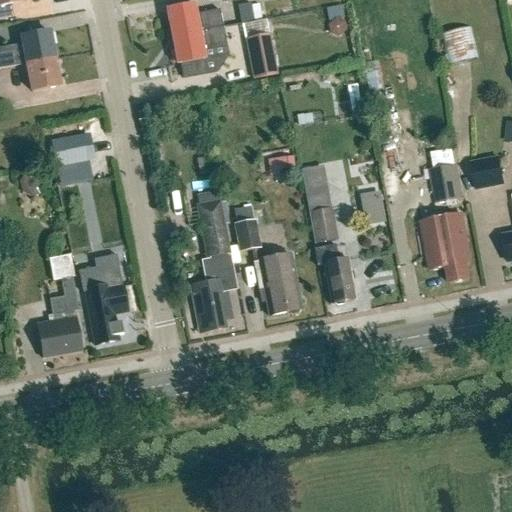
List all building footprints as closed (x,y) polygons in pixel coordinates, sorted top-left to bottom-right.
[(28,0),(0,0),(0,20),(8,19),(5,7),(29,3),(28,0)] [(251,6),(250,4),(237,6),(240,25),(261,22),(259,5),(251,6)] [(172,38),(223,28),(220,11),(196,16),(194,6),(167,11),(172,38)] [(328,23),(343,21),(341,8),(326,10),(328,23)] [(227,45),(223,28),(172,38),(178,66),(181,65),(184,80),(207,76),(204,61),(205,61),(203,50),(227,45)] [(448,68),(478,62),(471,28),(441,35),(448,68)] [(0,71),(27,66),(55,61),(49,33),(22,38),(24,48),(0,52),(0,71)] [(252,82),(277,77),(269,36),(245,40),(252,82)] [(55,61),(27,66),(33,94),(60,89),(55,61)] [(57,168),(94,160),(89,135),(51,142),(57,168)] [(293,158),(272,161),(274,173),(294,171),(293,158)] [(477,190),(505,185),(500,159),(473,164),(477,190)] [(462,200),(457,166),(454,166),(432,170),(428,171),(435,205),(462,200)] [(329,193),(305,198),(308,213),(313,245),(337,241),(332,209),(329,193)] [(385,224),(379,193),(373,195),(379,225),(385,224)] [(196,207),(206,260),(230,256),(221,202),(196,207)] [(422,223),(426,244),(431,273),(447,270),(450,286),(469,282),(466,266),(470,265),(461,215),(440,219),(422,223)] [(239,254),(255,251),(262,250),(256,221),(234,226),(239,254)] [(508,264),(511,262),(511,235),(503,237),(508,264)] [(337,262),(334,247),(314,251),(317,267),(323,266),(330,306),(355,301),(348,260),(337,262)] [(48,257),(51,280),(73,277),(70,254),(48,257)] [(298,286),(292,258),(255,265),(260,292),(264,291),(269,317),(302,311),(300,298),(304,295),(302,287),(298,286)] [(230,259),(203,264),(207,286),(192,288),(199,326),(204,325),(206,332),(226,329),(225,321),(232,320),(227,293),(236,291),(230,259)] [(100,269),(78,273),(82,294),(85,294),(95,346),(94,346),(94,347),(119,342),(118,342),(118,338),(123,337),(121,324),(115,325),(113,316),(126,313),(126,314),(127,314),(119,271),(102,274),(100,269)] [(44,360),(45,360),(45,359),(82,353),(75,313),(79,312),(73,279),(62,281),(65,298),(50,301),(54,324),(38,326),(44,360)]
